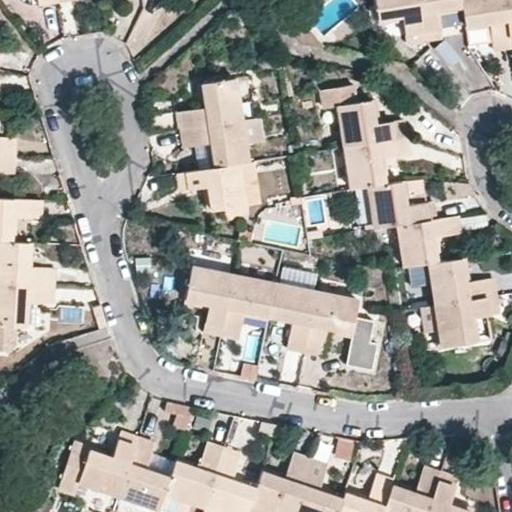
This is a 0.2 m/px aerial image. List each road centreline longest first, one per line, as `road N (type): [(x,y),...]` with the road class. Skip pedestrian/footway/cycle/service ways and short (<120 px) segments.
road 1 (residential): [(103,201),(128,326),(146,365),(163,376),(344,414),(511,409)]
road 2 (residential): [(103,201),(86,181),(55,86),(63,67),(89,62),(121,78),(129,171)]
road 3 (residential): [(511,209),(488,184),(477,133),(493,110),(511,114)]
